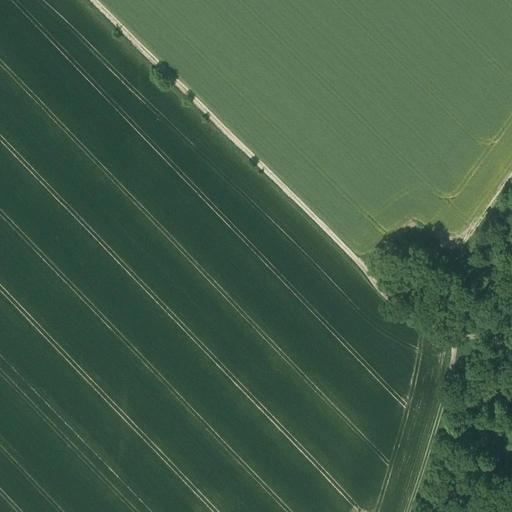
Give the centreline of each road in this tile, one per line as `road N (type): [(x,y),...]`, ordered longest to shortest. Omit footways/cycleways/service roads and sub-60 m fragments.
road 1 (track): [(91,0),(366,269),(398,310),(458,336),(511,345)]
road 2 (track): [(458,336),(409,511)]
